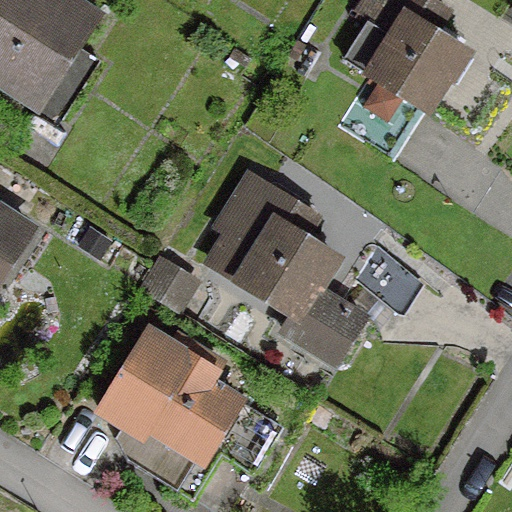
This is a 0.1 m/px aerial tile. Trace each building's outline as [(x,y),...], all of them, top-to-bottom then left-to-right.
[(79,20),(48,0),(12,0),(0,19),(0,77),(5,69),(33,88),(25,100),(56,121),(94,63),(63,43),(79,20)] [(61,0),(84,15),(93,0),(61,0)] [(416,109),(421,113),(459,53),(429,34),(443,13),(421,0),(358,0),(351,12),(365,22),(340,61),(365,77),(332,128),(383,160),(416,109)] [(358,322),(307,291),(328,259),(297,239),(310,218),(246,178),(214,229),(225,236),(207,266),(288,318),(279,332),(331,364),(358,322)] [(0,271),(25,232),(0,215),(0,271)] [(371,248),(346,277),(388,312),(412,282),(371,248)] [(156,262),(137,292),(156,303),(175,274),(156,262)] [(143,409),(114,455),(187,501),(216,455),(248,475),(276,430),(182,369),(186,363),(155,344),(123,396),(143,409)]
